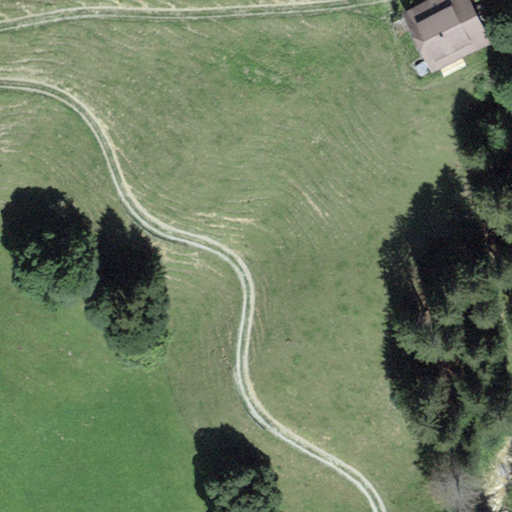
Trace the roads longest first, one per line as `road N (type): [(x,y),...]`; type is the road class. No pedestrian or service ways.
road 1 (track): [(374,511),(351,471),(296,449),(255,407),(239,346),(243,274),(127,203),(83,109),(0,84)]
road 2 (track): [(0,25),(395,0)]
